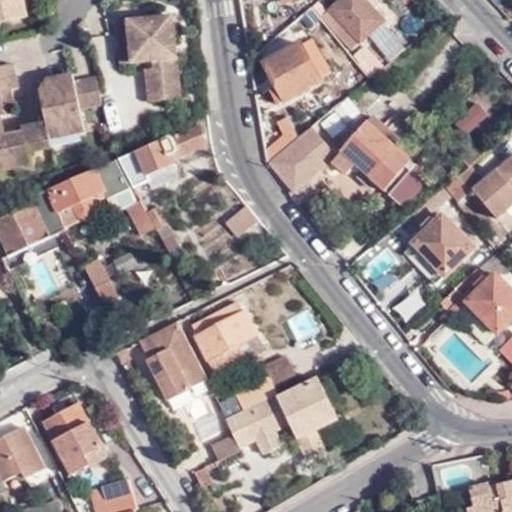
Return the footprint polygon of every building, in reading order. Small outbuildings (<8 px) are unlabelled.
[(1,0),(6,19),(26,14),(23,0),(1,0)] [(338,0),(321,15),(350,49),(383,21),(365,0),(338,0)] [(175,13),(166,13),(167,18),(158,19),(158,14),(130,18),(135,59),(156,56),(158,64),(148,66),(152,97),(183,93),(175,13)] [(123,60),(135,59),(130,18),(119,19),(123,60)] [(303,39),(266,61),(288,99),(325,78),(303,39)] [(364,44),(353,53),(371,75),(382,66),(364,44)] [(0,136),(6,136),(2,116),(10,115),(18,101),(6,92),(21,88),(16,64),(0,66),(0,136)] [(66,83),(76,81),(74,73),(64,75),(66,83)] [(105,101),(99,75),(76,81),(66,83),(64,75),(49,78),(42,90),(49,121),(52,137),(88,129),(82,107),(105,101)] [(347,96),(322,122),(335,136),(361,110),(347,96)] [(467,133),(489,113),(477,100),(455,119),(467,133)] [(371,117),(365,122),(392,146),(396,141),(371,117)] [(55,146),(52,137),(49,121),(26,125),(26,130),(6,136),(0,136),(0,169),(35,162),(32,151),(55,146)] [(392,146),(365,122),(339,151),(340,151),(335,157),(329,163),(343,176),(354,165),(400,208),(427,179),(412,166),(394,149),(392,146)] [(163,138),(120,156),(121,157),(137,185),(147,180),(150,187),(176,175),(169,161),(177,157),(176,156),(205,143),(200,133),(204,131),(202,126),(198,127),(196,125),(164,140),(163,138)] [(268,160),(291,190),(292,192),(318,170),(303,151),(320,137),(310,126),(268,160)] [(471,162),(488,148),(475,131),(454,149),(468,165),(471,162)] [(394,149),(412,166),(424,153),(405,136),(394,149)] [(303,151),(318,170),(335,157),(320,137),(303,151)] [(446,184),(454,193),(459,200),(474,188),(498,216),(511,203),(511,155),(485,178),(471,162),(468,165),(446,184)] [(137,185),(121,157),(120,156),(116,159),(131,187),(137,185)] [(52,188),(66,216),(69,223),(78,220),(84,221),(90,218),(93,213),(89,205),(104,199),(107,204),(113,209),(120,210),(125,208),(139,234),(149,228),(113,160),(52,188)] [(267,161),(291,190),(268,160),(267,161)] [(446,184),(416,210),(425,218),(454,193),(446,184)] [(66,216),(52,188),(46,190),(62,224),(69,224),(69,223),(66,216)] [(62,224),(46,190),(34,196),(28,199),(30,205),(0,219),(0,246),(6,258),(65,229),(62,224)] [(159,226),(165,223),(156,205),(149,209),(157,222),(159,226)] [(236,236),(256,219),(246,206),(225,223),(236,236)] [(155,228),(159,226),(157,222),(149,209),(146,211),(155,228)] [(445,214),(409,250),(440,282),(477,246),(445,214)] [(173,253),(179,249),(165,223),(159,226),(173,253)] [(168,255),(173,253),(159,226),(155,228),(168,255)] [(112,258),(118,272),(138,265),(132,250),(112,258)] [(499,272),(510,262),(501,252),(499,250),(480,267),(491,280),(499,272)] [(106,280),(96,259),(88,263),(98,283),(106,280)] [(98,283),(88,263),(83,265),(93,285),(98,283)] [(470,302),(500,333),(511,322),(511,285),(499,272),(491,280),(480,267),(457,289),(465,298),(463,300),(467,306),(470,302)] [(118,303),(106,280),(98,283),(110,307),(118,303)] [(110,307),(98,283),(93,285),(105,309),(110,307)] [(457,289),(443,303),(455,316),(458,313),(488,346),(500,333),(470,302),(467,306),(463,300),(465,298),(457,289)] [(29,305),(38,322),(50,315),(41,298),(29,305)] [(240,301),(195,325),(200,333),(197,334),(219,371),(248,356),(242,343),(259,334),(240,301)] [(38,322),(47,337),(58,331),(50,315),(38,322)] [(207,378),(178,321),(135,343),(145,360),(143,361),(164,402),(207,378)] [(132,358),(126,348),(117,352),(123,363),(132,358)] [(269,375),(275,386),(298,376),(288,354),(264,366),(269,375)] [(278,392),(276,389),(275,386),(269,375),(235,391),(236,393),(244,408),(278,392)] [(244,408),(226,417),(235,435),(242,447),(257,440),(264,451),(280,442),(273,430),(270,424),(286,417),(290,423),(306,458),(324,448),(313,429),(337,418),(317,378),(280,395),(278,392),(244,408)] [(236,393),(218,401),(226,417),(244,408),(236,393)] [(79,401),(45,420),(74,472),(93,462),(88,454),(104,446),(79,401)] [(273,430),(290,423),(286,417),(270,424),(273,430)] [(25,425),(0,438),(0,490),(8,487),(4,480),(24,470),(26,476),(46,467),(25,425)] [(344,466),(391,439),(387,431),(339,459),(344,466)] [(242,447),(235,435),(212,446),(218,460),(242,449),(242,447)] [(397,450),(391,439),(344,466),(350,477),(397,450)] [(218,460),(216,461),(225,477),(250,465),(242,449),(218,460)] [(94,493),(98,511),(115,511),(138,505),(139,505),(131,476),(107,483),(108,490),(94,493)] [(466,506),(467,511),(511,511),(511,481),(487,487),(486,484),(468,488),(472,505),(466,506)] [(24,511),(73,511),(72,510),(64,511),(60,500),(24,511)]
